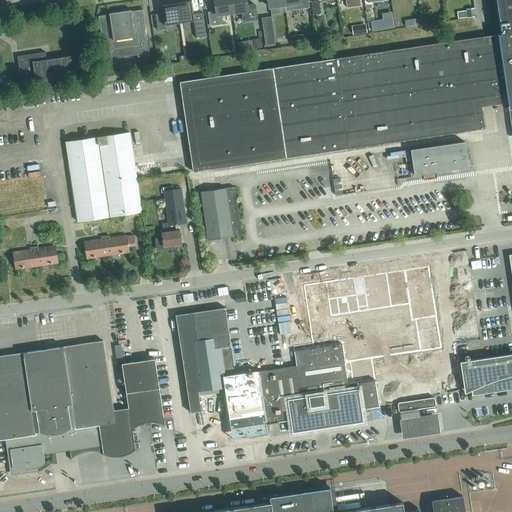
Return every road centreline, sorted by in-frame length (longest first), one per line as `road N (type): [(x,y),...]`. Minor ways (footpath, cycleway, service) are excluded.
road 1 (tertiary): [(0,510),(511,432)]
road 2 (unclassified): [(0,311),(511,234)]
road 3 (unknown): [(250,216),(249,244),(259,246),(511,210)]
road 4 (unknown): [(255,471),(244,318),(333,297),(331,261)]
